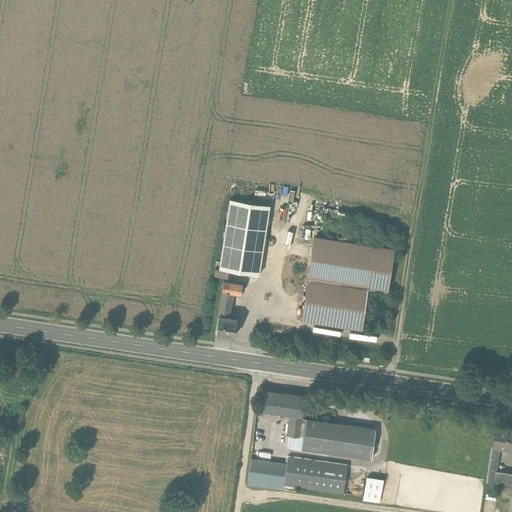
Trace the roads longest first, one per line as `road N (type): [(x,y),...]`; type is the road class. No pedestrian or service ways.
road 1 (secondary): [(511,401),(0,324)]
road 2 (track): [(451,0),(389,382)]
